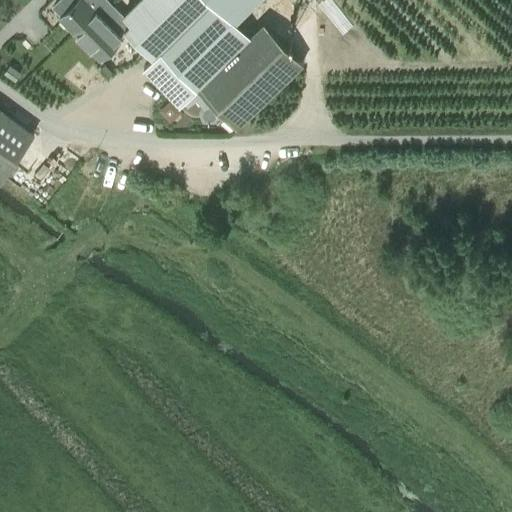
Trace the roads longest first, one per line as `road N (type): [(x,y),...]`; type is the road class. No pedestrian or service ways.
road 1 (track): [(65,130),(511,487)]
road 2 (unclassified): [(511,139),(161,143),(65,130),(0,88)]
road 3 (track): [(0,236),(52,267),(98,223)]
